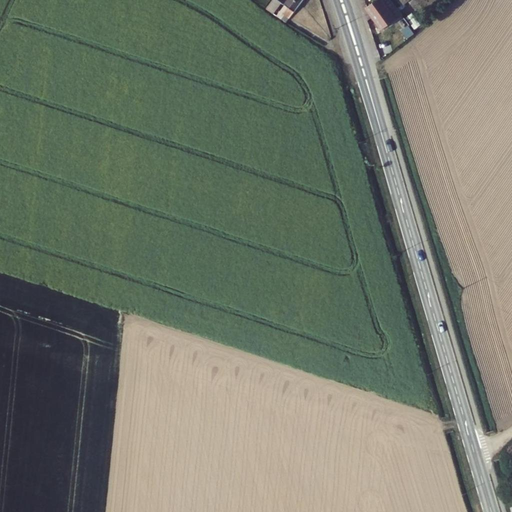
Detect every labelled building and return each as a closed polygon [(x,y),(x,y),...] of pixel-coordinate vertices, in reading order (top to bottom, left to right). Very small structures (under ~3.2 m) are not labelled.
[(276,4),(270,0),(269,0),(261,11),(267,16),(276,4)] [(301,0),(282,0),(286,2),(277,14),(286,21),(301,0)] [(387,5),(392,1),(391,0),(374,0),(365,7),(382,29),(397,17),(387,5)] [(273,20),(282,26),(286,21),(277,14),(273,20)] [(405,30),(411,25),(404,16),(398,21),(405,30)]
